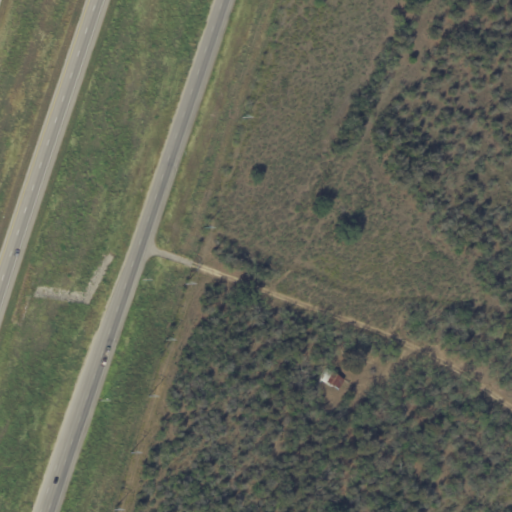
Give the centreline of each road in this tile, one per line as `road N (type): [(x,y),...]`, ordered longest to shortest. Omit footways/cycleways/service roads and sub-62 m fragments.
road 1 (secondary): [(50,511),(227,0)]
road 2 (motorway): [(0,333),(108,0)]
